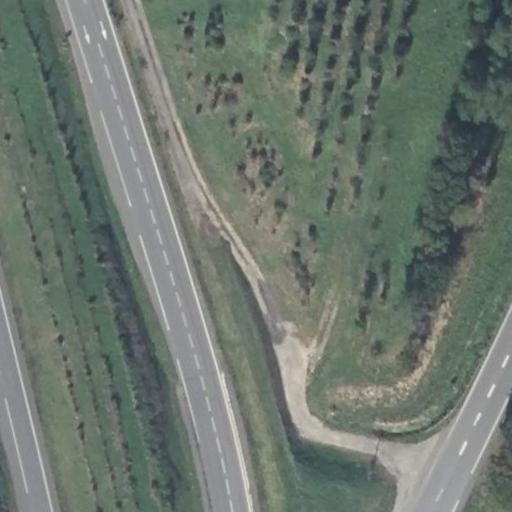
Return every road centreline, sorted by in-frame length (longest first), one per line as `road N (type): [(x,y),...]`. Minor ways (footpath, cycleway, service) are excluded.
road 1 (track): [(133,0),(183,145),(266,294),(306,424),(332,443),(414,466),(445,484)]
road 2 (primary): [(85,0),(194,349),(233,511)]
road 3 (trunk): [(0,328),(42,511)]
road 4 (primary): [(431,511),(511,347)]
